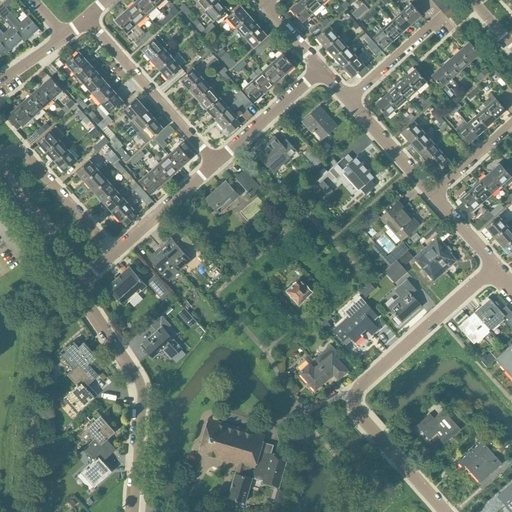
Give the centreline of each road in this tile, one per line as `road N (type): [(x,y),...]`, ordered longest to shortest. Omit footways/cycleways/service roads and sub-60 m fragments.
road 1 (residential): [(444,511),(351,406),(351,395),(492,266)]
road 2 (residential): [(136,511),(142,387),(78,286)]
road 3 (residential): [(215,163),(87,18)]
road 4 (residential): [(112,254),(19,149),(0,156)]
road 5 (residential): [(348,99),(438,19),(422,0)]
road 6 (residential): [(78,286),(0,164)]
road 7 (residential): [(215,163),(319,68)]
road 8 (residential): [(112,254),(215,163)]
road 9 (residential): [(432,194),(348,99)]
